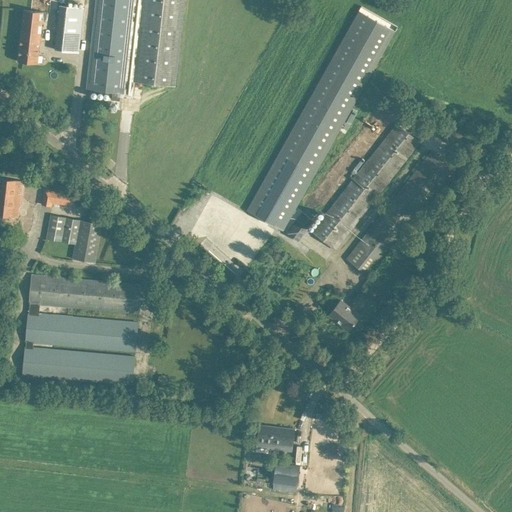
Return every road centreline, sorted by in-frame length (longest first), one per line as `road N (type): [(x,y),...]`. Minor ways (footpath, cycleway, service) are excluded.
road 1 (unclassified): [(482,511),(0,94)]
road 2 (track): [(511,149),(460,218),(437,271),(338,385)]
